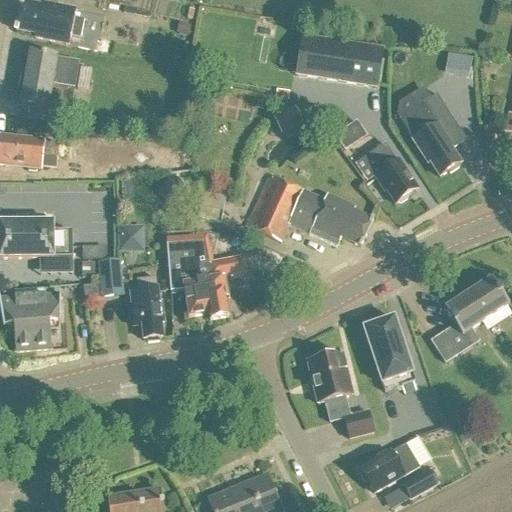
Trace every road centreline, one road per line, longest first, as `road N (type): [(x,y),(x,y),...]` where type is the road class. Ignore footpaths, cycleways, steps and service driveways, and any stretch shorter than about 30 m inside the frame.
road 1 (secondary): [(259,338),(413,255),(511,218)]
road 2 (secondary): [(0,397),(259,338)]
road 3 (residential): [(328,511),(273,393),(259,338)]
